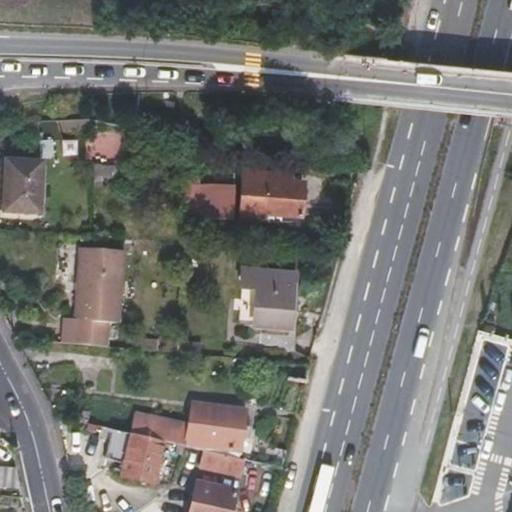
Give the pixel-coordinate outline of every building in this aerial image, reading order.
[(89,119),(62,121),(62,133),(90,131),(89,119)] [(102,122),(101,128),(100,132),(103,134),(101,144),(109,146),(126,149),(131,150),(131,137),(131,127),(102,122)] [(53,140),(40,141),(42,158),(54,157),(53,140)] [(207,145),(197,143),(197,158),(208,161),(207,145)] [(197,158),(197,167),(208,167),(208,161),(197,158)] [(5,161),(3,212),(39,214),(41,163),(5,161)] [(97,165),(97,187),(103,187),(103,179),(115,179),(115,166),(110,166),(97,165)] [(197,167),(197,180),(208,180),(208,167),(197,167)] [(266,221),(266,213),(302,216),(304,182),(290,181),(291,174),(243,171),(240,219),(266,221)] [(211,184),(189,185),(191,219),(212,218),(211,184)] [(62,342),(107,346),(109,323),(118,324),(124,251),(80,248),(74,319),(64,319),(62,342)] [(240,285),(254,286),(252,324),(291,327),(294,271),(241,267),(240,285)] [(237,321),(250,322),(252,287),(239,286),(237,321)] [(135,338),(135,350),(176,354),(178,342),(135,338)] [(183,345),(182,354),(198,356),(199,346),(183,345)] [(139,415),(134,435),(165,443),(185,447),(185,445),(238,453),(240,444),(245,445),(246,435),(241,434),(244,412),(192,406),(190,422),(139,415)] [(105,429),(97,460),(122,465),(129,434),(105,429)] [(134,435),(129,434),(122,465),(119,476),(155,485),(165,443),(134,435)] [(204,451),(200,468),(239,476),(243,460),(204,451)] [(0,466),(0,487),(20,489),(16,468),(0,467),(0,466)] [(197,484),(189,511),(229,511),(234,492),(197,484)]
